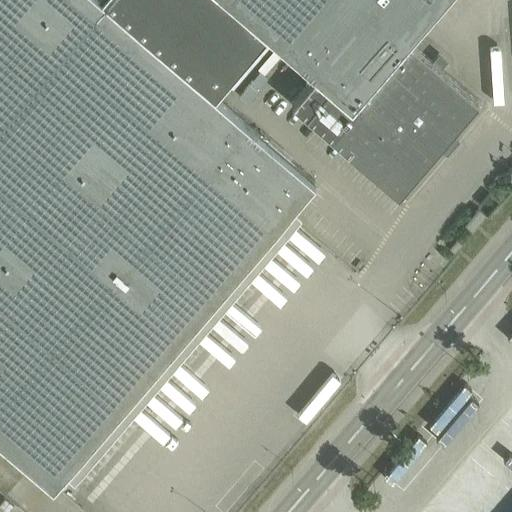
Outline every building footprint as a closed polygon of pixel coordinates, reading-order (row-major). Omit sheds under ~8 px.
[(213,92),(265,32),(286,50),(316,75),(292,102),(383,180),(398,193),(478,100),(408,40),(441,0),(0,0),(0,438),(53,484),(314,179),(213,92)] [(473,230),(486,214),(479,207),(465,223),(473,230)] [(455,251),(462,242),(457,238),(449,247),(455,251)] [(511,312),(496,332),(505,339),(511,330),(511,312)] [(324,365),(293,410),(307,420),(338,375),(324,365)] [(449,384),(424,427),(436,434),(461,392),(449,384)] [(250,457),(215,500),(228,511),(264,468),(250,457)]
